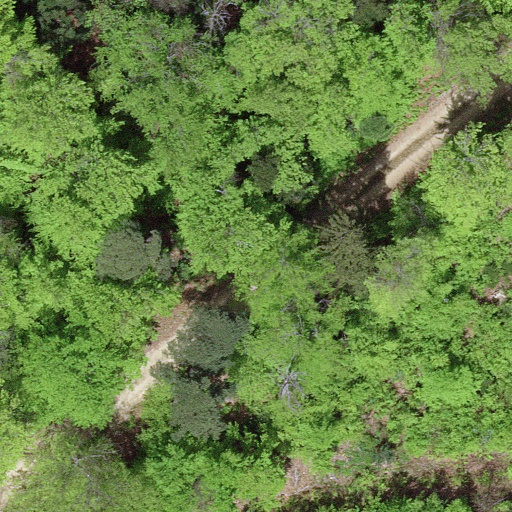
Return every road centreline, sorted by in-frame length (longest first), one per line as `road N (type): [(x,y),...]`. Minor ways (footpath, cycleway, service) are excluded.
road 1 (track): [(511,64),(0,489)]
road 2 (track): [(511,474),(274,511)]
